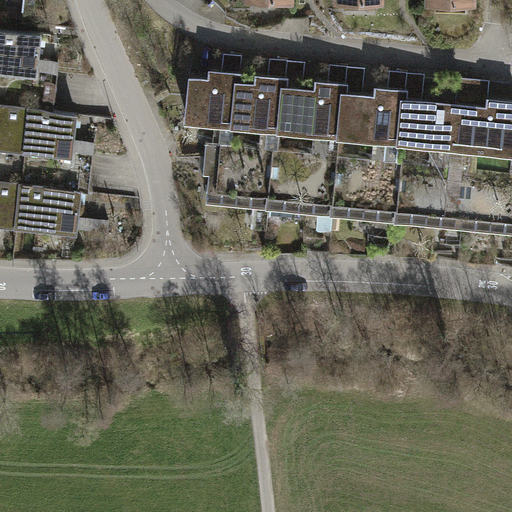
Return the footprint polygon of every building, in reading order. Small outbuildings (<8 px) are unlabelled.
[(0,72),(43,77),(47,34),(0,28),(0,72)] [(193,71),(189,115),(239,120),(243,76),(245,50),(227,48),(226,64),(215,64),(214,72),(193,71)] [(243,76),(239,120),(284,124),(290,54),(274,53),(273,69),(263,68),(262,77),(243,76)] [(290,54),(284,124),(345,129),(350,63),(333,62),(332,75),(323,75),(322,84),(306,83),(308,56),(290,54)] [(350,63),(345,129),(407,135),(413,69),(393,67),(392,82),(383,81),(382,89),(367,87),(369,65),(350,63)] [(413,69),(407,135),(474,141),(480,74),(462,73),(460,96),(428,93),(430,70),(413,69)] [(480,74),(474,141),(511,145),(511,95),(493,93),(495,76),(480,74)] [(0,147),(28,149),(32,106),(0,103),(0,147)] [(78,153),(81,110),(32,106),(28,149),(78,153)] [(211,181),(209,198),(271,203),(276,144),(209,138),(205,180),(211,181)] [(276,144),(271,203),(338,209),(344,150),(276,144)] [(344,150),(338,209),(403,215),(408,156),(344,150)] [(408,156),(403,215),(466,221),(472,162),(408,156)] [(511,165),(472,162),(466,221),(511,224),(511,165)] [(0,222),(18,225),(23,182),(0,179),(0,222)] [(80,231),(84,188),(23,182),(18,225),(80,231)] [(113,243),(114,219),(84,218),(83,241),(113,243)]
